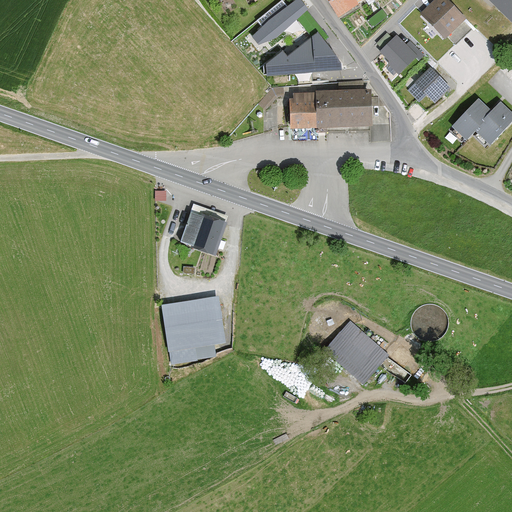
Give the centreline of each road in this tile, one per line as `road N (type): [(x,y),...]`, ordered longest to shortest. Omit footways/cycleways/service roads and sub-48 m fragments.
road 1 (secondary): [(0,113),(194,181)]
road 2 (secondary): [(324,226),(511,290)]
road 3 (unclassified): [(411,157),(398,109),(317,0)]
road 4 (unclassified): [(347,154),(257,155),(216,165),(194,181)]
road 5 (secondary): [(194,181),(324,226)]
